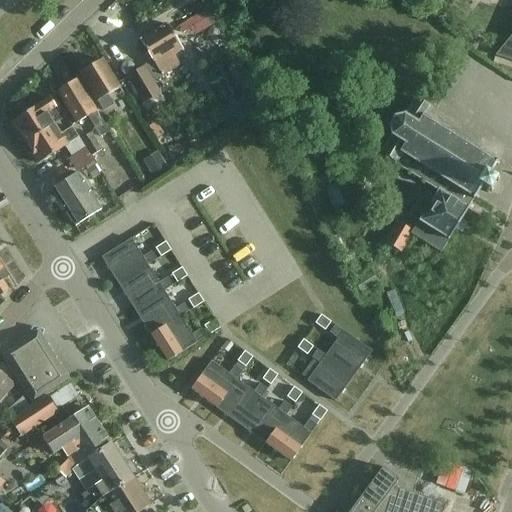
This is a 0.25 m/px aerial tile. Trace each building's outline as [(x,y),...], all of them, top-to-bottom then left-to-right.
[(187,22),(180,26),(184,32),(191,28),(195,34),(211,24),(205,14),(203,12),(188,22),(187,22)] [(153,81),(161,75),(179,65),(173,55),(182,49),(167,24),(140,41),(152,62),(144,67),(128,78),(144,103),(161,92),(153,81)] [(511,34),(495,55),(511,60),(511,34)] [(239,58),(227,65),(238,84),(257,114),(268,107),(250,76),(239,58)] [(89,69),(80,75),(102,111),(111,105),(106,97),(118,89),(101,62),(99,63),(98,61),(88,67),(89,69)] [(95,112),(75,80),(56,93),(76,125),(89,116),(101,136),(109,131),(98,111),(95,112)] [(393,164),(436,191),(438,189),(467,208),(473,200),(474,198),(475,198),(477,196),(476,195),(481,186),(485,188),(484,191),(486,192),(488,190),(490,192),(491,189),(489,187),(494,180),(496,181),(498,179),(496,178),(497,176),(494,174),(493,176),(489,174),(495,165),(496,166),(497,164),(496,163),(498,159),(496,158),(494,161),(492,160),(494,157),(492,156),(491,158),(487,156),(490,151),(481,145),(478,150),(467,143),(468,141),(465,139),(464,141),(454,135),(455,133),(452,131),(451,133),(439,126),(441,124),(438,122),(437,124),(426,118),(428,115),(425,114),(429,108),(414,98),(405,113),(401,113),(401,115),(395,116),(394,115),(391,116),(392,118),(389,124),(386,124),(386,128),(389,128),(391,134),(389,134),(388,137),(389,138),(380,151),(395,160),(393,164)] [(25,144),(52,125),(45,114),(55,108),(49,99),(28,112),(15,121),(11,123),(25,144)] [(21,101),(8,109),(15,121),(28,112),(21,101)] [(59,137),(52,125),(25,144),(37,164),(77,138),(71,129),(59,137)] [(102,149),(91,132),(80,139),(91,156),(102,149)] [(185,152),(179,143),(167,151),(173,159),(185,152)] [(85,148),(69,159),(77,172),(85,167),(94,161),(85,148)] [(154,175),(166,168),(157,154),(146,162),(154,175)] [(94,161),(85,167),(92,178),(101,172),(94,161)] [(307,171),(311,182),(325,175),(320,165),(307,171)] [(371,194),(379,181),(362,171),(354,183),(371,194)] [(101,210),(77,172),(51,189),(75,227),(101,210)] [(411,231),(410,234),(411,234),(440,253),(456,228),(460,220),(468,208),(467,208),(438,189),(436,191),(432,198),(428,196),(421,206),(426,208),(411,231)] [(397,222),(384,242),(400,252),(411,234),(410,234),(411,231),(397,222)] [(152,252),(143,257),(131,239),(102,257),(119,284),(148,265),(157,260),(152,252)] [(166,242),(155,248),(161,257),(171,251),(166,242)] [(0,284),(11,277),(0,259),(0,284)] [(308,288),(323,282),(314,261),(299,267),(308,288)] [(168,278),(159,283),(148,265),(119,284),(135,309),(164,291),(173,286),(168,278)] [(182,268),(171,274),(177,283),(187,276),(182,268)] [(367,268),(354,283),(359,291),(379,286),(367,268)] [(151,335),(181,317),(189,312),(184,304),(176,309),(164,291),(135,309),(151,335)] [(198,294),(188,300),(193,309),(204,302),(198,294)] [(386,314),(374,319),(384,342),(396,337),(386,314)] [(321,315),(315,323),(325,331),(331,322),(321,315)] [(201,329),(192,335),(181,317),(151,335),(168,362),(197,343),(205,337),(201,329)] [(214,319),(204,326),(209,335),(220,328),(214,319)] [(343,331),(335,325),(329,332),(337,338),(325,355),(353,376),(371,351),(343,330),(343,331)] [(31,333),(0,353),(32,405),(71,380),(42,336),(43,330),(32,328),(31,333)] [(303,340),(297,348),(307,355),(313,347),(303,340)] [(353,376),(325,355),(317,350),(311,357),(319,363),(307,381),(335,401),(353,376)] [(244,351),(237,361),(245,367),(253,357),(244,351)] [(211,361),(191,389),(216,407),(236,379),(242,371),(235,366),(229,374),(211,361)] [(269,369),(262,379),(270,385),(277,375),(269,369)] [(0,372),(0,402),(15,385),(0,372)] [(236,379),(216,407),(241,425),(261,397),(267,389),(260,384),(254,392),(236,379)] [(294,387),(286,397),(295,403),(302,393),(294,387)] [(7,410),(0,414),(0,418),(4,424),(12,418),(13,419),(24,411),(30,407),(23,397),(17,401),(7,409),(7,410)] [(261,397),(241,425),(266,443),(286,415),(292,407),(284,402),(278,410),(261,397)] [(57,412),(49,400),(13,422),(21,435),(57,412)] [(319,405),(311,415),(320,421),(327,411),(319,405)] [(82,462),(110,444),(88,409),(42,438),(52,454),(60,448),(66,457),(75,451),(82,462)] [(286,415),(266,443),(291,461),(311,434),(310,433),(316,425),(309,420),(303,428),(286,415)] [(82,462),(75,466),(89,489),(83,493),(90,504),(99,499),(102,497),(131,478),(110,444),(82,462)] [(68,460),(58,471),(64,476),(74,466),(68,460)] [(382,467),(348,511),(441,511),(444,504),(393,487),(399,479),(382,467)] [(99,499),(86,511),(143,511),(142,510),(148,505),(131,478),(102,497),(99,499)] [(0,491),(0,498),(6,503),(12,497),(3,489),(0,491)]
